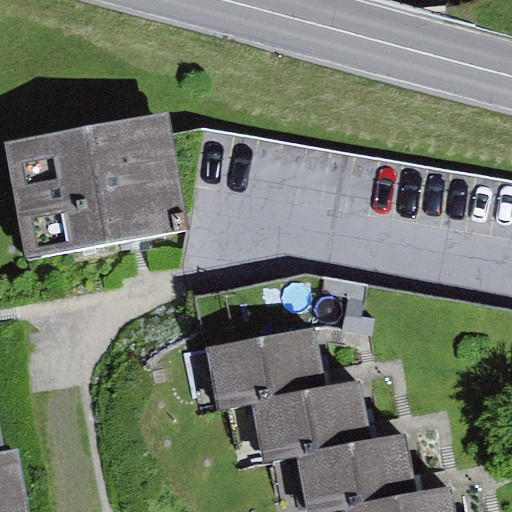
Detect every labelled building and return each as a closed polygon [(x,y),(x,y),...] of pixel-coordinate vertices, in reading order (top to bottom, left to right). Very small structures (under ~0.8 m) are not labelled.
[(168,122),(7,151),(27,263),(137,243),(188,233),(168,122)] [(315,332),(207,353),(219,412),(252,404),(327,391),(324,380),(315,332)] [(327,391),(252,404),(262,466),(299,461),(371,448),(369,433),(361,386),(327,391)] [(371,448),(299,461),(307,511),(359,511),(418,502),(416,489),(408,442),(371,448)] [(3,457),(0,457),(0,511),(28,511),(18,455),(3,457)] [(418,502),(359,511),(455,511),(453,496),(418,502)]
